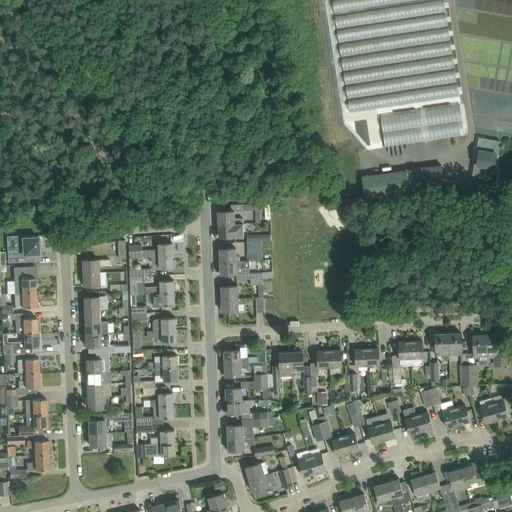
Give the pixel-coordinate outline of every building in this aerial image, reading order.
[(460,104),(381,116),(386,147),(465,135),(460,104)] [(477,164),(475,163),(474,174),(484,176),(485,166),(494,167),(496,156),(498,156),(500,141),(491,139),(479,137),(477,150),(479,150),(477,164)] [(443,164),(362,175),(365,197),(446,186),(443,164)] [(235,211),(218,211),(219,224),(243,223),(243,218),(235,218),(235,211)] [(243,223),(219,224),(219,237),(244,236),(243,223)] [(41,246),(40,238),(38,238),(38,237),(22,237),(22,239),(14,239),(14,248),(7,248),(8,262),(25,261),(25,254),(39,254),(39,246),(41,246)] [(262,241),(248,242),(248,260),(263,260),(262,241)] [(130,256),(152,256),(173,255),(173,243),(159,243),(159,249),(157,249),(142,250),(142,245),(129,245),(130,256)] [(236,248),(220,249),(220,261),(237,261),(236,248)] [(173,255),(152,256),(152,262),(160,262),(160,269),(174,268),(174,267),(176,267),(176,260),(173,260),(173,255)] [(83,260),(84,272),(100,272),(100,266),(110,265),(110,259),(99,259),(83,260)] [(237,261),(220,261),(221,274),(236,274),(237,273),(243,273),(243,266),(245,266),(245,260),(237,261)] [(22,293),(36,292),(35,277),(28,278),(28,266),(14,267),(14,293),(22,293)] [(100,272),(84,272),(84,286),(100,285),(100,272)] [(131,277),(132,295),(138,294),(137,282),(142,282),(142,276),(131,277)] [(145,287),(145,294),(152,294),(175,293),(174,280),(160,281),(161,287),(145,287)] [(221,286),(222,299),(246,298),(238,298),(238,285),(221,286)] [(256,297),(264,297),(263,286),(259,286),(260,297),(256,297)] [(22,293),(15,293),(15,301),(15,307),(22,307),(36,307),(36,292),(22,293)] [(175,293),(152,294),(153,306),(175,306),(175,293)] [(85,297),(85,310),(100,309),(99,296),(85,297)] [(264,297),(256,297),(256,312),(264,312),(264,297)] [(246,298),(222,299),(222,312),(239,311),(238,303),(247,303),(246,298)] [(2,306),(3,314),(13,313),(13,305),(2,306)] [(85,310),(86,322),(100,321),(100,309),(85,310)] [(147,312),(132,313),(133,333),(139,333),(138,320),(147,319),(147,312)] [(154,322),(154,331),(176,330),(176,317),(162,318),(162,319),(156,319),(154,322)] [(16,333),(24,333),(37,333),(37,331),(39,331),(39,325),(37,325),(37,318),(23,318),(16,318),(16,333)] [(86,322),(86,334),(109,333),(108,321),(100,321),(86,322)] [(176,330),(154,331),(154,332),(148,332),(148,337),(163,337),(163,343),(177,343),(176,330)] [(37,333),(24,333),(24,341),(17,341),(17,343),(3,343),(3,354),(15,353),(24,353),(23,348),(38,347),(38,339),(40,339),(39,334),(37,334),(37,333)] [(109,333),(86,334),(87,347),(110,346),(110,333),(109,333)] [(449,333),(435,334),(436,350),(437,350),(437,355),(442,355),(442,357),(444,359),(450,359),(449,354),(450,354),(449,333)] [(462,333),(449,333),(450,354),(462,354),(462,348),(462,333)] [(500,334),(487,335),(488,358),(493,358),(494,365),(507,364),(506,349),(500,350),(500,334)] [(487,335),(474,335),(475,359),(479,358),(479,365),(488,365),(487,335)] [(423,340),(411,341),(412,365),(423,364),(423,340)] [(411,341),(399,341),(400,355),(393,355),(394,383),(402,383),(401,364),(402,365),(412,365),(411,341)] [(379,347),(367,348),(368,366),(380,365),(379,347)] [(368,366),(367,348),(355,349),(356,366),(368,366)] [(266,355),(266,349),(258,349),(259,362),(262,362),(267,361),(266,355)] [(341,349),(329,350),(330,367),(342,367),(341,349)] [(240,350),(224,351),(225,363),(249,362),(249,357),(241,357),(240,350)] [(329,350),(317,350),(318,368),(330,367),(329,350)] [(303,351),(291,352),(292,375),(292,371),(304,370),(303,351)] [(292,375),(291,352),(279,352),(280,376),(292,375)] [(15,353),(3,354),(4,362),(15,361),(15,353)] [(156,363),(156,368),(178,367),(177,355),(164,355),(164,362),(156,363)] [(134,363),(139,369),(147,362),(142,356),(134,363)] [(18,374),(25,374),(39,373),(38,358),(25,358),(25,359),(17,359),(18,374)] [(87,359),(88,372),(103,371),(102,358),(87,359)] [(249,362),(225,363),(225,376),(242,375),(241,368),(249,367),(249,362)] [(431,365),(431,374),(432,381),(436,381),(440,381),(439,362),(431,362),(431,365)] [(469,364),(460,365),(461,386),(470,385),(469,364)] [(479,366),(469,366),(470,385),(473,384),(480,384),(479,366)] [(178,367),(156,368),(156,375),(164,375),(165,381),(178,380),(178,367)] [(88,372),(88,384),(110,383),(110,371),(103,371),(88,372)] [(40,387),(39,373),(25,374),(26,382),(18,382),(19,387),(17,387),(17,394),(27,393),(27,388),(40,387)] [(357,374),(348,375),(349,390),(350,390),(357,390),(357,374)] [(268,380),(256,381),(256,388),(263,388),(268,388),(268,387),(268,380)] [(88,384),(89,396),(103,396),(111,395),(110,383),(88,384)] [(144,387),(144,396),(158,395),(158,387),(156,387),(144,387)] [(242,387),(226,388),(226,401),(243,400),(242,387)] [(428,387),(420,389),(425,407),(433,404),(429,390),(429,389),(428,387)] [(432,388),(429,389),(429,390),(433,404),(441,402),(437,387),(432,388)] [(327,391),(318,392),(318,404),(328,404),(327,391)] [(150,400),(151,406),(154,406),(174,405),(173,392),(159,393),(160,400),(150,400)] [(18,394),(5,395),(6,407),(18,407),(18,394)] [(103,396),(89,396),(89,409),(104,408),(103,396)] [(25,400),(26,414),(33,414),(47,413),(46,399),(33,399),(33,400),(25,400)] [(388,402),(390,410),(399,407),(397,399),(388,402)] [(243,400),(226,401),(227,413),(242,413),(243,413),(250,412),(250,405),(251,405),(251,400),(243,400)] [(504,400),(492,403),(497,420),(509,416),(504,400)] [(497,420),(492,403),(481,406),(486,423),(497,420)] [(333,404),(323,407),(326,415),(335,412),(333,404)] [(466,404),(454,408),(459,424),(471,421),(466,404)] [(174,405),(154,406),(154,420),(160,420),(160,418),(174,418),(174,405)] [(459,424),(454,408),(443,411),(448,428),(459,424)] [(356,411),(360,425),(365,424),(361,410),(356,411)] [(354,427),(360,425),(356,411),(350,413),(354,427)] [(428,411),(417,415),(422,431),(433,428),(428,411)] [(35,428),(47,428),(47,413),(33,414),(26,414),(27,426),(27,428),(35,428)] [(133,413),(114,414),(115,422),(125,422),(125,425),(133,425),(133,413)] [(422,431),(417,415),(405,418),(410,435),(422,431)] [(326,416),(318,419),(325,438),(332,436),(327,420),(327,421),(326,416)] [(90,420),(90,433),(106,432),(106,425),(111,425),(110,420),(106,420),(106,419),(90,420)] [(314,425),(312,425),(317,441),(325,438),(318,419),(312,421),(314,425)] [(391,420),(380,423),(385,440),(396,437),(391,420)] [(302,424),(306,438),(312,436),(308,423),(302,424)] [(385,440),(380,423),(368,426),(373,443),(385,440)] [(153,424),(137,425),(137,433),(153,432),(153,424)] [(244,425),(227,425),(228,438),(254,437),(254,430),(244,431),(244,425)] [(27,428),(27,426),(18,426),(18,435),(36,435),(35,428),(27,428)] [(151,437),(151,443),(176,442),(175,430),(161,430),(161,437),(151,437)] [(106,432),(90,433),(91,446),(107,445),(110,444),(110,439),(106,439),(106,432)] [(355,432),(344,435),(349,453),(360,449),(355,432)] [(11,444),(23,443),(22,435),(7,436),(8,445),(11,445),(11,444)] [(349,453),(344,435),(332,439),(337,456),(349,453)] [(254,437),(228,438),(228,451),(245,450),(245,444),(254,444),(254,437)] [(35,447),(35,455),(49,454),(52,454),(51,447),(48,447),(48,440),(35,440),(35,441),(27,441),(27,447),(35,447)] [(176,442),(151,443),(136,444),(137,457),(148,456),(147,450),(154,449),(154,456),(176,455),(176,442)] [(255,449),(256,456),(275,452),(274,445),(255,449)] [(321,453),(310,456),(315,473),(326,470),(321,453)] [(49,454),(35,455),(35,464),(28,464),(29,469),(36,469),(36,470),(49,469),(49,454)] [(315,473),(310,456),(299,460),(304,476),(315,473)] [(246,467),(249,479),(269,474),(267,467),(263,468),(261,463),(246,467)] [(473,464),(460,468),(466,489),(472,487),(471,483),(477,481),(478,485),(485,483),(481,470),(475,472),(473,464)] [(287,468),(283,469),(280,470),(285,488),(293,486),(288,468),(287,468)] [(460,468),(448,472),(455,492),(466,489),(460,468)] [(436,471),(423,475),(428,490),(440,487),(436,471)] [(269,474),(249,479),(253,492),(269,487),(267,482),(271,481),(269,474)] [(423,475),(411,479),(418,502),(430,498),(428,490),(423,475)] [(399,478),(386,482),(394,505),(399,503),(397,496),(404,494),(399,478)] [(224,481),(214,484),(215,491),(226,489),(224,481)] [(386,482),(374,486),(379,501),(386,499),(388,505),(394,505),(386,482)] [(208,497),(212,510),(228,505),(224,493),(208,497)] [(369,511),(364,493),(352,497),(356,511),(369,511)] [(511,503),(510,495),(493,500),(495,508),(495,509),(511,503)] [(356,511),(352,497),(340,501),(343,511),(356,511)] [(457,497),(450,499),(453,511),(454,511),(457,511),(461,510),(460,506),(457,497)] [(453,511),(450,499),(444,500),(448,510),(448,511),(453,511)] [(166,503),(167,511),(182,511),(179,500),(166,503)] [(493,500),(481,504),(482,509),(489,507),(489,509),(495,508),(493,500)] [(167,511),(166,503),(152,507),(153,511),(167,511)]
